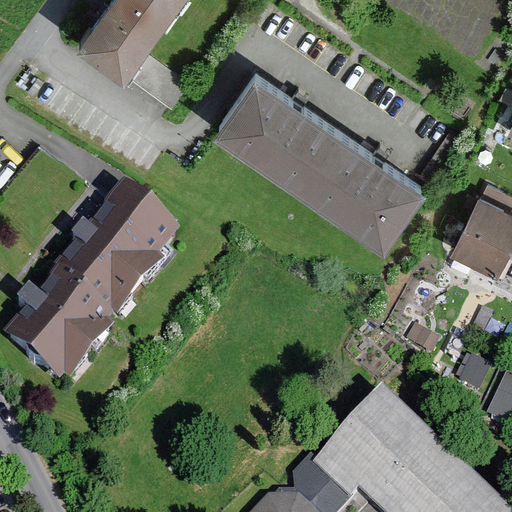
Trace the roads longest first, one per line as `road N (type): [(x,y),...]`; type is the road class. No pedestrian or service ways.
road 1 (residential): [(24,41),(171,132),(193,130),(254,44),(421,158)]
road 2 (residential): [(110,194),(0,104)]
